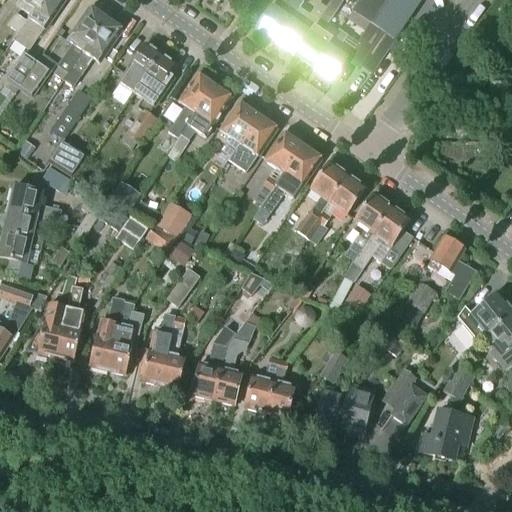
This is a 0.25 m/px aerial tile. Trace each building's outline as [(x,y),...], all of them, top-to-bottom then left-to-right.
[(18,35),(12,43),(22,50),(24,51),(27,53),(42,32),(48,23),(49,23),(53,17),(64,0),(42,0),(33,13),(29,18),(26,24),(18,35)] [(19,3),(15,8),(29,18),(33,13),(42,0),(19,0),(18,2),(19,3)] [(289,24),(298,11),(302,6),(293,0),(277,0),(255,32),(275,46),(289,24)] [(421,0),(361,0),(352,14),(370,27),(393,42),(421,0)] [(326,50),(336,35),(326,28),(338,10),(331,5),(326,11),(325,12),(308,37),(293,58),(312,71),(326,50)] [(293,58),(308,37),(325,12),(317,6),(309,18),(298,11),(289,24),(275,46),(293,58)] [(58,71),(55,77),(63,82),(105,22),(102,21),(103,17),(97,13),(93,14),(89,12),(71,38),(67,45),(69,46),(71,48),(63,60),(57,70),(58,71)] [(16,17),(8,28),(18,35),(26,24),(16,17)] [(63,82),(62,84),(73,91),(97,56),(102,60),(120,33),(118,31),(118,27),(110,22),(107,24),(105,22),(63,82)] [(348,59),(371,75),(393,42),(370,27),(348,59)] [(334,55),(346,39),(337,33),(336,35),(326,50),(312,71),(331,84),(345,63),(334,55)] [(134,94),(135,93),(160,57),(144,46),(127,71),(128,71),(119,83),(134,94)] [(25,55),(5,83),(18,92),(38,64),(25,55)] [(140,149),(158,124),(147,117),(172,80),(168,78),(175,67),(160,57),(135,93),(145,100),(137,112),(141,114),(125,138),(136,145),(140,149)] [(52,74),(38,64),(18,92),(32,102),(52,74)] [(168,135),(177,141),(179,139),(213,90),(196,79),(177,106),(185,111),(168,135)] [(0,94),(6,99),(10,94),(3,89),(0,93),(0,94)] [(179,139),(177,141),(178,142),(167,159),(175,164),(194,136),(204,142),(231,102),(213,90),(179,139)] [(50,135),(63,144),(91,102),(78,93),(50,135)] [(229,159),(238,147),(257,119),(239,107),(220,134),(231,142),(223,155),(229,159)] [(245,175),(256,159),(275,132),(257,119),(238,147),(229,159),(231,160),(228,163),(245,175)] [(283,176),(301,149),(283,136),(264,164),(283,176)] [(125,138),(121,145),(131,152),(136,145),(125,138)] [(26,144),(18,154),(27,161),(35,151),(26,144)] [(72,178),(83,160),(62,146),(50,164),(72,178)] [(292,202),(301,188),(319,161),(301,149),(283,176),(283,177),(277,186),(261,209),(260,211),(270,217),(284,196),(292,202)] [(327,206),(346,178),(328,165),(308,193),(319,200),(312,209),(294,235),(307,244),(319,227),(314,224),(321,215),(327,206)] [(327,206),(344,218),(364,190),(346,178),(327,206)] [(261,209),(277,186),(269,180),(253,203),(261,209)] [(58,226),(61,214),(39,209),(42,197),(12,190),(7,214),(37,221),(47,223),(58,226)] [(109,207),(127,218),(136,203),(118,192),(109,207)] [(353,224),(365,232),(359,240),(360,241),(365,244),(366,245),(372,237),(371,237),(390,209),(372,196),(353,224)] [(85,205),(99,215),(103,209),(88,200),(85,205)] [(86,236),(95,221),(99,215),(85,205),(80,212),(86,216),(77,230),(86,236)] [(155,230),(177,242),(191,218),(169,206),(155,230)] [(105,208),(93,229),(113,241),(126,221),(105,208)] [(362,273),(363,273),(382,245),(389,249),(408,222),(390,209),(371,237),(372,237),(366,245),(352,265),(362,273)] [(153,225),(159,216),(154,213),(148,214),(145,220),(153,225)] [(42,246),(47,223),(37,221),(7,214),(1,237),(42,246)] [(329,220),(321,215),(314,224),(319,227),(322,229),(329,220)] [(128,221),(121,231),(138,243),(145,233),(128,221)] [(77,250),(82,243),(86,236),(77,230),(67,244),(77,250)] [(165,257),(175,242),(153,231),(145,242),(165,257)] [(179,242),(191,247),(196,236),(184,231),(179,242)] [(40,256),(42,246),(31,244),(1,237),(0,242),(0,261),(9,264),(6,277),(30,283),(33,270),(25,268),(29,253),(40,256)] [(358,239),(343,259),(352,265),(366,245),(365,244),(360,241),(359,240),(358,239)] [(436,275),(439,270),(453,279),(444,294),(457,302),(473,275),(456,264),(463,253),(442,240),(429,262),(430,263),(426,269),(436,275)] [(175,242),(165,257),(177,265),(187,250),(177,243),(175,242)] [(58,270),(67,255),(58,250),(49,264),(58,270)] [(234,251),(227,262),(239,269),(245,258),(234,251)] [(352,265),(344,280),(353,286),(362,273),(352,265)] [(103,289),(96,299),(102,303),(122,273),(112,266),(98,286),(103,289)] [(199,281),(188,272),(178,285),(175,290),(166,303),(177,311),(199,281)] [(245,285),(256,293),(265,281),(251,274),(245,285)] [(69,289),(74,290),(77,282),(67,279),(57,310),(46,307),(40,333),(36,332),(24,353),(35,355),(35,356),(54,360),(62,320),(64,312),(69,289)] [(436,296),(418,285),(417,285),(405,306),(396,322),(414,331),(423,317),(436,296)] [(16,288),(11,304),(15,306),(32,311),(38,313),(48,300),(35,295),(35,294),(16,288)] [(54,360),(72,364),(83,316),(75,314),(80,291),(74,290),(69,289),(64,312),(62,320),(54,360)] [(350,296),(344,304),(359,314),(364,306),(350,296)] [(454,324),(465,337),(474,348),(482,341),(481,341),(511,316),(495,296),(470,318),(463,310),(454,324)] [(105,374),(121,306),(110,303),(105,325),(98,323),(87,370),(105,374)] [(0,362),(19,333),(32,311),(15,306),(6,327),(0,325),(0,362)] [(124,379),(132,343),(137,345),(143,318),(132,315),(134,309),(121,306),(105,374),(124,379)] [(186,322),(194,328),(204,315),(195,309),(186,322)] [(195,376),(189,398),(211,404),(224,350),(245,324),(244,323),(235,316),(212,346),(206,368),(201,367),(198,366),(195,376)] [(491,359),(496,365),(502,373),(511,364),(511,351),(510,350),(511,348),(511,316),(481,341),(482,341),(494,356),(491,359)] [(224,350),(211,404),(233,409),(236,393),(240,377),(232,375),(236,359),(241,354),(244,355),(254,330),(260,322),(250,318),(245,324),(224,350)] [(183,322),(174,320),(172,331),(170,339),(158,389),(177,393),(184,360),(174,358),(183,322)] [(172,331),(162,328),(157,354),(148,352),(140,385),(158,389),(170,339),(172,331)] [(327,353),(321,362),(327,366),(333,357),(327,353)] [(332,385),(345,363),(334,356),(333,357),(327,366),(320,377),(332,385)] [(460,360),(441,395),(457,404),(477,369),(460,360)] [(264,417),(274,374),(276,364),(267,361),(262,383),(249,380),(242,412),(264,417)] [(285,422),(293,389),(281,387),(286,366),(276,364),(274,374),(264,417),(285,422)] [(511,394),(511,393),(511,370),(501,387),(511,394)] [(381,404),(392,411),(409,387),(414,380),(403,373),(381,404)] [(389,418),(404,428),(425,399),(409,387),(389,418)] [(345,398),(336,435),(360,440),(363,427),(368,429),(373,409),(368,408),(371,395),(349,390),(345,398)] [(497,393),(494,397),(495,402),(499,405),(504,404),(507,401),(507,395),(503,392),(497,393)] [(336,435),(345,398),(345,399),(321,393),(312,428),(336,435)] [(464,450),(470,422),(436,414),(430,441),(421,439),(417,455),(452,463),(455,448),(464,450)] [(494,448),(506,433),(498,426),(486,442),(494,448)]
